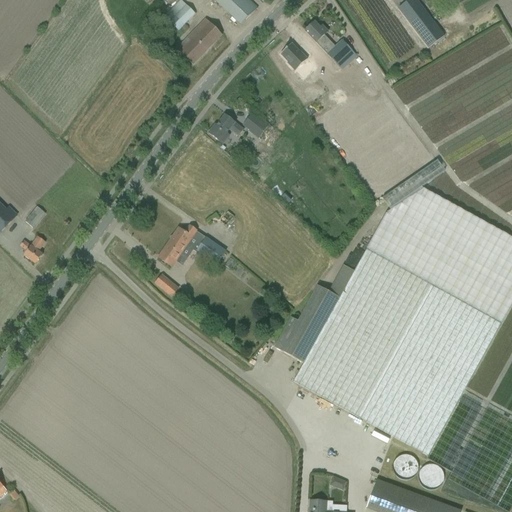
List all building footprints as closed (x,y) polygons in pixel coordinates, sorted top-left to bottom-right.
[(257,9),(250,2),(248,0),(215,0),(214,1),(233,19),(241,26),(257,9)] [(410,0),(398,9),(428,50),(443,37),(415,0),(410,0)] [(184,27),(195,15),(180,1),(169,12),(184,27)] [(451,35),(458,31),(446,13),(439,17),(451,35)] [(176,50),(191,65),(193,66),(222,36),(206,20),(176,50)] [(305,32),(308,36),(316,44),(316,43),(322,50),(327,55),(341,71),(349,64),(357,57),(342,41),(333,50),(327,44),(330,42),(324,36),(328,32),(322,27),(320,29),(314,23),(305,32)] [(290,44),(280,55),(287,63),(295,71),(307,59),(299,51),(298,52),(290,44)] [(443,172),(383,89),(376,93),(369,82),(369,83),(355,62),(335,75),(350,96),(315,120),(373,205),(381,199),(388,208),(369,244),(366,250),(353,272),(343,266),(328,292),(318,286),(298,322),(290,318),(274,348),(303,364),(293,382),(330,403),(428,458),(427,460),(451,473),(440,492),(496,511),(508,511),(511,506),(511,421),(463,394),(501,326),(511,305),(511,238),(419,188),(443,172)] [(269,125),(258,116),(256,118),(251,115),(242,126),(249,132),(249,133),(258,140),(269,125)] [(238,137),(243,130),(234,124),(234,123),(225,116),(217,127),(215,125),(208,134),(219,143),(224,135),(225,135),(229,130),(238,137)] [(264,160),(270,154),(259,144),(253,151),(264,160)] [(0,204),(0,233),(12,221),(3,212),(6,210),(0,204)] [(37,208),(25,223),(33,229),(45,215),(37,208)] [(234,217),(227,212),(219,221),(226,227),(234,217)] [(178,229),(173,237),(196,253),(197,252),(216,266),(225,253),(206,239),(199,234),(189,227),(185,234),(178,229)] [(173,237),(158,259),(172,268),(176,262),(179,264),(189,249),(196,254),(196,253),(173,237)] [(45,243),(37,238),(31,247),(24,242),(21,247),(28,252),(24,257),(35,265),(42,255),(38,253),(45,243)] [(161,276),(153,285),(161,292),(169,282),(161,276)] [(459,511),(460,511),(432,501),(376,480),(366,510),(372,511),(459,511)] [(343,492),(346,483),(341,481),(337,489),(343,492)] [(0,500),(8,494),(0,484),(0,500)] [(14,492),(9,496),(14,501),(18,498),(14,492)] [(326,511),(327,502),(320,502),(310,501),(309,507),(308,511),(326,511)]
